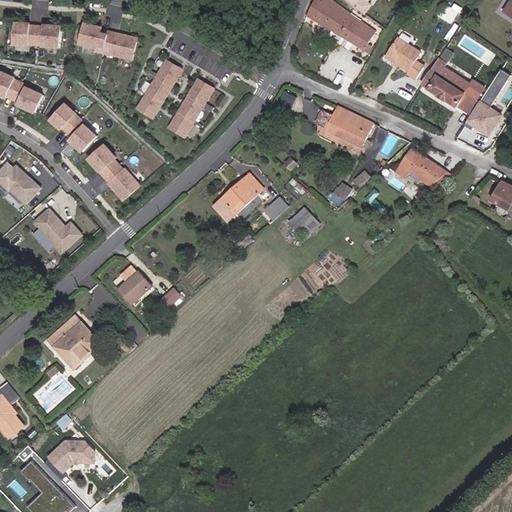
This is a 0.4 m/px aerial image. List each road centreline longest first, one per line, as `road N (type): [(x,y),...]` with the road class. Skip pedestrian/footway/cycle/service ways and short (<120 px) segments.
road 1 (unclassified): [(511,176),(277,72)]
road 2 (residential): [(272,83),(212,152),(118,235)]
road 3 (residential): [(272,83),(168,19),(106,0)]
road 4 (residential): [(0,125),(51,160),(118,235)]
road 5 (residential): [(118,235),(0,342)]
